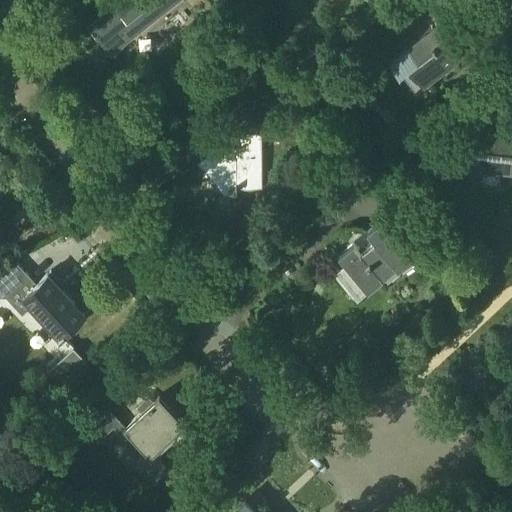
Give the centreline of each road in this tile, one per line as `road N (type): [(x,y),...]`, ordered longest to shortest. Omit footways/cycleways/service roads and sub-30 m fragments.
road 1 (residential): [(511,507),(472,466),(419,455),(368,463),(313,441),(159,284),(0,54)]
road 2 (unknown): [(336,450),(511,296)]
